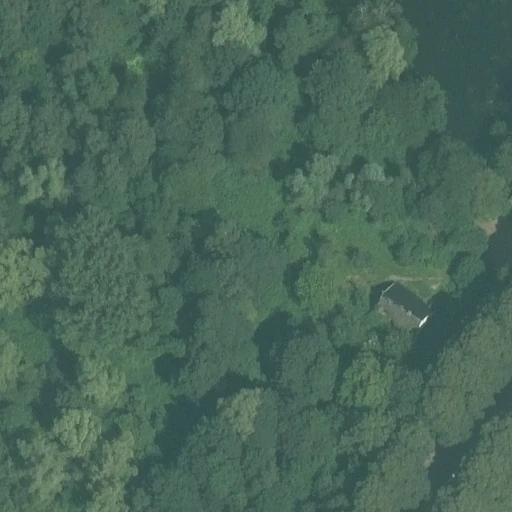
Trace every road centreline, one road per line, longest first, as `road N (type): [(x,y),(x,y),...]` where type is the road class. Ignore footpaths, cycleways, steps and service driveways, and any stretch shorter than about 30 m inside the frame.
road 1 (track): [(511,275),(310,511)]
road 2 (primary): [(429,511),(511,399)]
